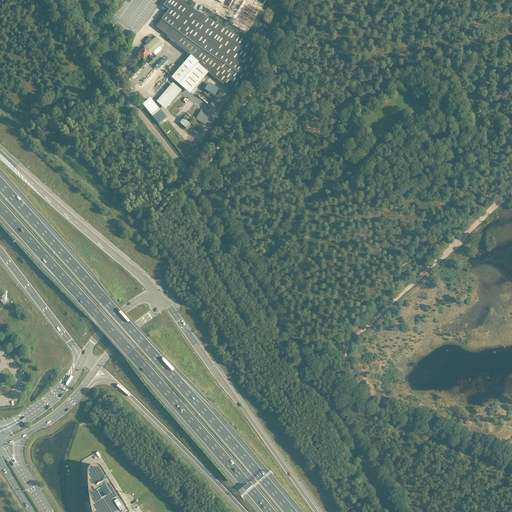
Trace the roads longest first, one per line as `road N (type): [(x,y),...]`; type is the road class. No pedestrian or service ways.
road 1 (unclassified): [(396,511),(337,414),(303,381),(303,360),(208,199),(51,0)]
road 2 (motorway): [(286,511),(0,185)]
road 3 (motorway): [(0,205),(271,511)]
road 4 (track): [(510,190),(343,344),(364,396)]
road 5 (motorway): [(316,511),(159,295)]
road 6 (motorway): [(159,295),(0,151)]
road 7 (motorway): [(97,367),(244,511)]
road 8 (track): [(211,153),(305,0)]
road 9 (track): [(511,456),(364,396)]
road 10 (motorway): [(0,251),(81,357)]
